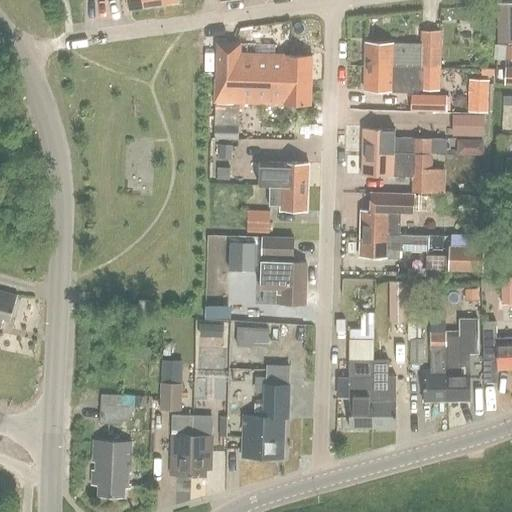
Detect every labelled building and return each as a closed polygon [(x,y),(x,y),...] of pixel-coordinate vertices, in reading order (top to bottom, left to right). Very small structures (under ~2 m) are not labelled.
[(127,0),(129,11),(153,8),(152,0),(127,0)] [(511,3),(497,4),(497,44),(511,44),(511,3)] [(440,33),(423,32),(422,44),(366,43),(365,67),(401,68),(422,69),(439,68),(440,33)] [(269,80),(311,81),(312,56),(235,54),(235,45),(217,44),(217,63),(216,78),(269,80)] [(439,69),(422,69),(401,68),(365,67),(364,91),(413,93),(413,89),(421,89),(421,83),(421,90),(438,90),(439,69)] [(311,106),(311,81),(269,80),(216,78),(215,139),(239,139),(240,104),(311,106)] [(489,113),(490,82),(471,82),(471,112),(489,113)] [(446,97),(413,96),(412,112),(445,112),(446,97)] [(453,137),(483,137),(483,115),(453,115),(453,137)] [(447,155),(447,140),(394,138),(395,130),(363,129),(363,153),(416,154),(447,155)] [(232,146),(219,145),(219,155),(232,156),(232,146)] [(447,172),(447,161),(447,156),(431,155),(416,154),(363,153),(362,176),(414,178),(413,193),(439,194),(440,172),(447,172)] [(308,188),(309,164),(260,162),(260,187),(271,187),(308,188)] [(230,168),(218,168),(217,180),(229,181),(230,168)] [(307,212),(308,188),(271,187),(271,203),(281,203),(281,211),(307,212)] [(373,194),(373,211),(361,211),(361,235),(400,236),(400,211),(414,211),(414,194),(373,194)] [(270,209),(248,208),(247,230),(270,231),(270,209)] [(429,236),(400,236),(361,235),(360,258),(391,259),(399,259),(399,251),(428,251),(429,236)] [(305,306),(306,263),(293,263),(294,239),(262,238),(260,289),(277,289),(277,305),(305,306)] [(256,244),(230,243),(229,271),(255,272),(256,244)] [(482,274),(483,249),(449,248),(448,273),(482,274)] [(511,322),(511,279),(500,280),(501,306),(503,305),(503,322),(511,322)] [(389,323),(405,323),(405,283),(389,283),(389,323)] [(478,289),(464,290),(464,302),(478,302),(478,289)] [(11,323),(18,297),(0,292),(0,327),(3,328),(5,321),(11,323)] [(140,311),(149,312),(150,312),(150,302),(140,302),(140,311)] [(431,310),(431,332),(445,332),(445,310),(431,310)] [(350,330),(350,339),(373,339),(373,313),(361,313),(361,330),(350,330)] [(446,350),(447,401),(470,401),(469,354),(478,354),(478,320),(460,320),(460,333),(446,333),(446,332),(445,332),(446,350)] [(408,321),(408,340),(410,340),(421,340),(421,321),(408,321)] [(497,363),(497,370),(511,369),(511,338),(497,339),(497,322),(483,322),(484,355),(491,355),(491,363),(497,363)] [(200,326),(200,337),(211,338),(212,325),(200,325),(200,326)] [(446,350),(445,332),(431,332),(430,370),(423,371),(424,402),(447,401),(446,350)] [(350,339),(350,361),(373,361),(373,339),(350,339)] [(421,340),(410,340),(410,364),(423,364),(423,340),(421,340)] [(129,347),(125,347),(124,354),(128,355),(128,358),(149,359),(150,347),(129,347)] [(350,398),(350,429),(373,429),(373,398),(373,361),(350,361),(350,381),(351,381),(351,398),(350,398)] [(373,398),(373,429),(396,429),(396,378),(387,378),(387,361),(373,361),(373,398)] [(162,362),(161,385),(183,386),(184,363),(162,362)] [(159,412),(181,413),(183,386),(161,385),(160,385),(159,412)] [(278,453),(284,453),(285,418),(289,418),(290,386),(265,385),(264,417),(243,416),(242,451),(248,451),(247,458),(278,459),(278,453)] [(152,409),(152,399),(102,396),(101,406),(102,407),(101,426),(120,427),(121,422),(129,422),(133,408),(152,409)] [(172,416),(172,435),(192,436),(193,417),(172,416)] [(193,417),(192,436),(206,436),(206,417),(193,417)] [(192,436),(172,435),(171,470),(176,470),(176,477),(191,477),(192,436)] [(212,471),(213,436),(206,436),(192,436),(191,477),(206,478),(207,471),(212,471)] [(127,497),(129,443),(93,442),(91,496),(127,497)]
